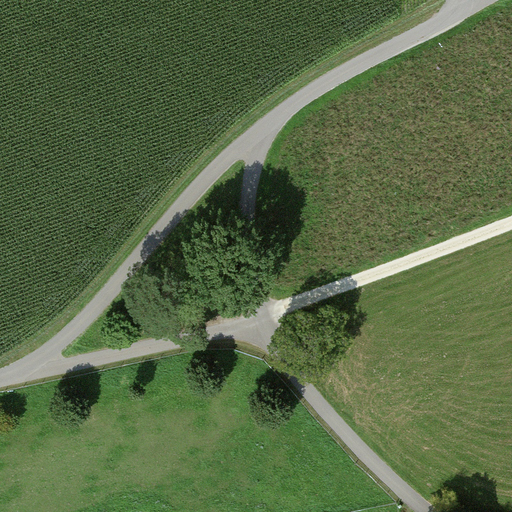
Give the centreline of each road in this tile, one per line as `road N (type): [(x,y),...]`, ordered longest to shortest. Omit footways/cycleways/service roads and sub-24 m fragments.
road 1 (residential): [(17,372),(77,331),(191,194),(252,139)]
road 2 (track): [(259,320),(511,222)]
road 3 (unclassified): [(259,320),(348,437),(430,511)]
road 4 (unclassified): [(17,372),(259,320)]
road 5 (unclassified): [(276,119),(484,0)]
road 6 (unclassified): [(259,320),(249,221),(258,163),(276,119)]
